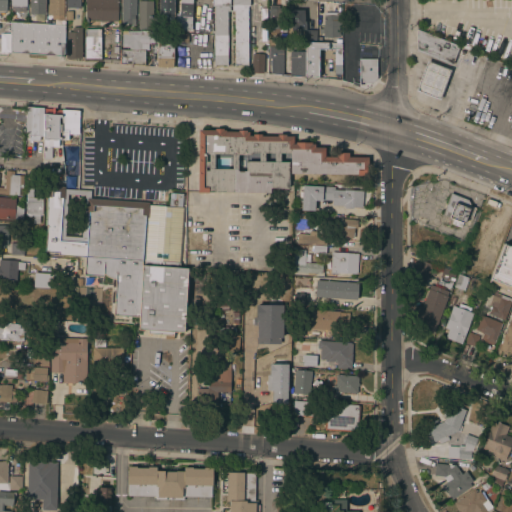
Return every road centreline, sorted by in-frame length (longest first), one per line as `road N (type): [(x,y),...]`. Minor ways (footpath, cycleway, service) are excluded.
road 1 (residential): [(396,450),(268,451),(0,429)]
road 2 (residential): [(420,511),(396,450),(388,346),(392,129)]
road 3 (primary): [(96,89),(301,108)]
road 4 (residential): [(511,394),(388,346)]
road 5 (tertiary): [(392,129),(396,0)]
